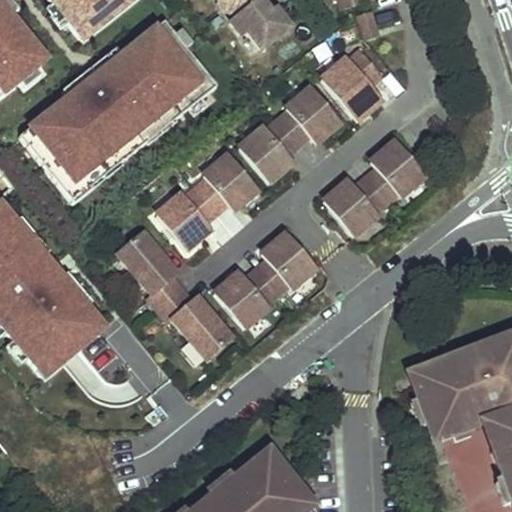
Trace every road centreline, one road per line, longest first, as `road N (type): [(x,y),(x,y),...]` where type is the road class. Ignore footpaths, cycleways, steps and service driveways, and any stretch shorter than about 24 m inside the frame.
road 1 (residential): [(361,301),(155,458),(120,471)]
road 2 (residential): [(361,301),(353,394),(361,511)]
road 3 (unclassified): [(511,169),(424,252)]
